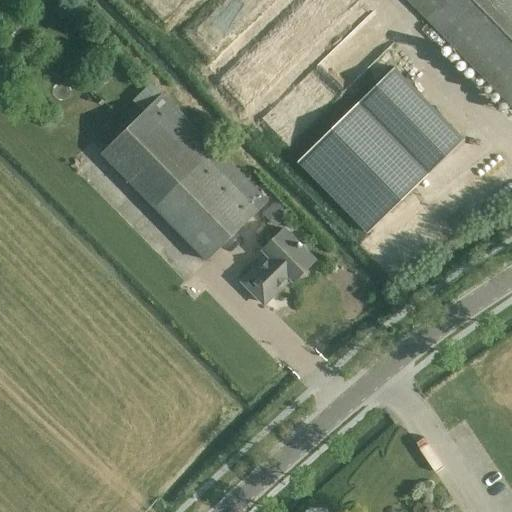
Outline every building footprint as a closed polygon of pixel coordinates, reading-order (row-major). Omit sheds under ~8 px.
[(511,0),(407,0),(511,107),(511,0)] [(144,111),(102,153),(208,261),(270,200),(164,92),(162,93),(151,82),(133,100),(144,111)] [(369,233),(422,182),(351,110),(298,161),(369,233)] [(276,227),(290,213),(277,199),(263,213),(276,227)] [(264,250),(270,256),(244,281),(265,303),(291,277),(295,281),(316,260),(285,229),(264,250)] [(421,432),(411,437),(427,468),(437,463),(421,432)]
